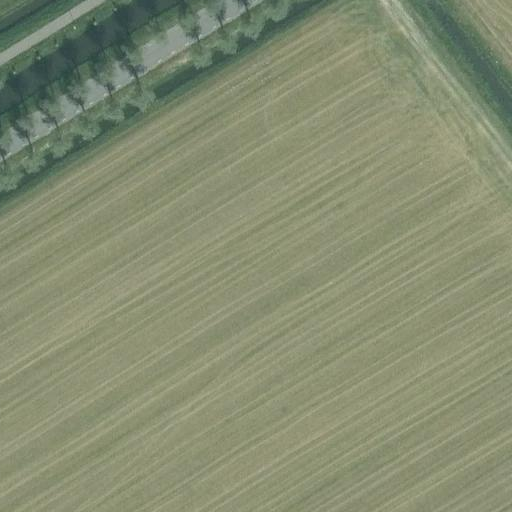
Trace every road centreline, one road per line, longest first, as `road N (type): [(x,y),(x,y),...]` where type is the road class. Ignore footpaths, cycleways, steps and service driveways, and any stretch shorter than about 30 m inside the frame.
road 1 (tertiary): [(0,143),(241,0)]
road 2 (track): [(511,159),(389,0)]
